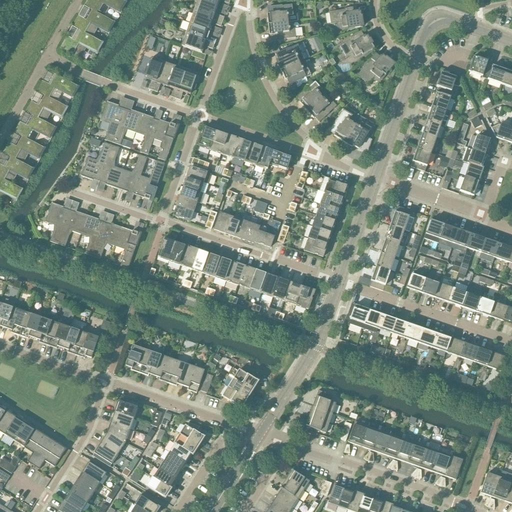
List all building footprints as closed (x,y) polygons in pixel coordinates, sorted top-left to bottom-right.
[(125,2),(120,0),(87,0),(84,6),(92,10),(104,17),(110,7),(119,12),(125,2)] [(218,8),(198,1),(195,10),(191,9),(190,11),(222,22),(224,18),(216,14),(218,8)] [(268,25),(288,23),(299,21),(298,14),(293,15),(292,6),(282,7),(282,6),(268,8),(269,14),(267,14),(268,25)] [(356,7),(344,9),(344,10),(329,12),(331,24),(341,23),(342,28),(349,27),(349,29),(362,27),(361,17),(360,13),(357,13),(356,7)] [(113,23),(104,17),(92,10),(86,20),(78,16),(72,26),(80,31),(92,38),(92,37),(98,27),(108,32),(113,23)] [(222,22),(190,11),(190,13),(193,14),(190,23),(210,31),(212,24),(221,27),(222,22)] [(210,31),(190,23),(187,33),(183,31),(182,33),(214,45),(216,40),(208,37),(209,33),(210,31)] [(288,23),(268,25),(269,35),(271,35),(272,42),(285,40),(285,39),(296,38),(294,28),(289,29),(288,23)] [(80,31),(74,41),(66,36),(60,47),(80,58),(87,47),(96,53),(102,43),(92,37),(92,38),(80,31)] [(365,38),(361,32),(350,39),(351,40),(340,46),(346,57),(353,53),(356,57),(362,54),(363,55),(374,49),(369,40),(367,36),(365,38)] [(214,45),(182,33),(182,36),(185,37),(182,46),(202,54),(204,47),(213,50),(214,45)] [(288,49),(275,55),(278,60),(276,61),(281,71),(304,60),(310,58),(306,51),(303,43),(288,50),(288,49)] [(381,58),(375,54),(368,64),(367,63),(357,76),(368,85),(375,76),(379,80),(384,74),(385,75),(393,65),(385,59),(385,58),(382,56),(381,58)] [(487,80),(492,66),(487,64),(488,62),(473,57),(468,72),(482,76),(481,78),(487,80)] [(153,91),(164,59),(162,58),(161,62),(151,58),(148,68),(147,68),(145,72),(146,73),(144,78),(151,81),(148,89),(153,91)] [(164,59),(153,91),(158,93),(161,84),(167,87),(174,66),(165,63),(166,60),(164,59)] [(304,60),(281,71),(285,81),(287,80),(289,86),(302,80),(311,75),(304,60)] [(175,99),(187,67),(184,66),(183,70),(174,66),(167,87),(169,87),(169,88),(174,89),(171,97),(175,99)] [(487,80),(501,85),(506,71),(492,66),(487,80)] [(187,67),(175,99),(180,101),(183,92),(187,94),(190,94),(190,95),(192,89),(193,89),(195,85),(194,84),(197,74),(187,71),(189,68),(187,67)] [(511,72),(506,71),(501,85),(511,88),(511,72)] [(441,72),(436,87),(439,88),(437,93),(451,98),(453,92),(451,91),(453,85),(458,87),(460,79),(456,78),(441,72)] [(78,87),(77,87),(56,75),(50,85),(42,81),(36,91),(44,96),(57,102),(63,92),(72,97),(78,87)] [(306,111),(321,98),(317,93),(322,89),(315,82),(307,88),(296,97),(301,102),(299,103),(306,111)] [(451,98),(437,93),(436,93),(431,107),(446,112),(451,98)] [(61,117),(66,107),(57,102),(44,96),(39,106),(31,101),(25,112),(33,116),(45,123),(51,112),(61,117)] [(321,98),(306,111),(313,119),(315,118),(319,123),(329,114),(329,113),(337,106),(330,99),(325,103),(321,98)] [(113,143),(124,109),(118,107),(118,106),(107,102),(100,121),(109,124),(108,130),(105,140),(113,143)] [(382,108),(378,107),(376,106),(374,112),(376,113),(375,117),(379,118),(382,108)] [(441,125),(446,112),(431,107),(427,120),(441,125)] [(343,142),(359,116),(345,108),(337,120),(336,120),(329,132),(335,135),(334,136),(343,142)] [(124,109),(113,143),(120,146),(124,135),(127,130),(136,133),(142,114),(131,110),(131,112),(124,109)] [(142,114),(136,133),(144,136),(144,142),(140,153),(148,155),(154,140),(153,139),(160,120),(159,120),(159,121),(153,119),(154,118),(142,114)] [(50,138),(55,128),(45,123),(33,116),(28,126),(20,122),(14,132),(22,137),(34,144),(34,143),(40,133),(50,138)] [(367,153),(371,141),(367,138),(369,135),(368,134),(371,129),(370,128),(372,125),(359,116),(343,142),(352,148),(353,146),(358,149),(358,150),(367,153)] [(480,122),(478,117),(471,120),(471,121),(475,129),(482,126),(480,122)] [(166,162),(166,160),(178,126),(170,124),(160,120),(153,139),(154,140),(162,142),(161,148),(158,159),(166,162)] [(436,139),(441,125),(427,120),(422,134),(436,139)] [(491,129),(495,136),(496,137),(496,138),(510,143),(511,136),(511,127),(501,124),(500,125),(499,125),(491,129)] [(209,150),(216,131),(215,131),(215,132),(212,131),(213,130),(211,130),(206,128),(204,127),(202,132),(201,136),(197,146),(199,147),(199,146),(204,148),(204,149),(206,149),(209,150)] [(221,154),(227,135),(227,136),(224,135),(224,134),(222,134),(217,132),(216,131),(209,150),(211,151),(211,150),(216,152),(216,153),(217,153),(221,154),(220,154),(221,154)] [(490,139),(486,131),(479,134),(478,136),(477,135),(472,149),(486,154),(491,140),(490,140),(490,139)] [(431,153),(436,139),(422,134),(417,148),(431,153)] [(232,158),(239,139),(238,139),(238,140),(235,139),(236,138),(234,138),(229,136),(227,135),(221,154),(222,155),(222,154),(227,156),(227,157),(229,157),(232,158)] [(38,158),(44,148),(34,143),(34,144),(22,137),(16,147),(8,142),(3,153),(11,157),(23,164),(29,153),(38,158)] [(244,162),(250,143),(250,144),(247,143),(247,142),(245,142),(240,140),(239,139),(232,158),(234,159),(234,158),(239,160),(239,161),(240,161),(244,162),(243,162),(244,162)] [(126,141),(124,147),(130,149),(132,145),(132,143),(126,141)] [(99,182),(112,146),(104,143),(99,156),(96,161),(87,158),(81,177),(92,181),(93,179),(99,182)] [(250,143),(244,162),(245,163),(245,162),(250,164),(250,165),(252,165),(255,166),(255,167),(262,147),(261,147),(261,148),(258,147),(259,146),(257,146),(252,144),(250,143)] [(112,146),(99,182),(105,184),(105,185),(116,189),(123,170),(114,167),(115,161),(119,148),(112,146)] [(262,147),(255,167),(257,167),(257,166),(262,168),(262,169),(263,169),(267,170),(269,165),(273,151),(273,152),(270,151),(270,150),(268,150),(263,148),(262,147)] [(411,168),(415,169),(425,172),(426,167),(427,167),(431,153),(417,148),(412,162),(413,162),(411,168)] [(482,167),(486,154),(472,149),(467,148),(462,162),(467,163),(467,164),(469,164),(481,168),(482,167)] [(282,154),(273,151),(269,165),(271,166),(271,165),(276,167),(276,168),(277,168),(278,168),(287,171),(288,169),(287,169),(289,164),(290,162),(289,162),(290,158),(286,157),(281,155),(282,154)] [(123,170),(116,189),(127,193),(128,192),(134,194),(133,195),(134,195),(140,176),(141,176),(147,158),(139,155),(135,168),(131,173),(123,170)] [(27,179),(33,169),(23,164),(11,157),(5,167),(0,164),(0,178),(12,185),(12,184),(17,174),(27,179)] [(442,157),(439,166),(446,168),(449,160),(442,157)] [(203,169),(205,162),(193,158),(191,164),(203,169)] [(152,202),(165,164),(157,161),(152,174),(149,179),(141,176),(140,176),(134,195),(144,199),(152,202)] [(469,164),(464,177),(479,182),(484,168),(482,167),(481,168),(469,164)] [(187,177),(204,183),(209,185),(212,175),(190,167),(190,169),(189,172),(188,172),(188,173),(187,177)] [(297,184),(303,186),(307,174),(301,172),(297,184)] [(183,187),(200,193),(201,189),(202,189),(202,188),(202,187),(203,184),(204,183),(187,177),(186,178),(185,182),(185,183),(183,187)] [(479,182),(464,177),(459,191),(474,196),(479,182)] [(16,199),(21,189),(12,184),(12,185),(0,178),(0,205),(6,194),(16,199)] [(324,193),(343,199),(343,198),(345,193),(346,191),(345,191),(346,187),(343,186),(339,185),(339,184),(336,183),(336,184),(328,181),(327,185),(326,185),(326,186),(325,192),(324,191),(324,193)] [(180,196),(197,202),(202,204),(205,194),(200,193),(183,187),(183,188),(182,191),(181,192),(181,193),(180,196)] [(343,199),(324,193),(323,193),(324,193),(323,196),(322,196),(322,198),(321,203),(320,203),(320,204),(339,211),(339,210),(339,209),(341,204),(342,203),(341,202),(342,199),(343,200),(343,199)] [(176,206),(194,212),(193,212),(195,208),(195,207),(196,203),(197,203),(197,202),(180,196),(179,197),(180,198),(179,201),(178,201),(178,202),(177,206),(176,206)] [(257,201),(253,212),(263,215),(263,214),(264,214),(265,211),(267,205),(257,201)] [(50,242),(57,245),(69,211),(63,209),(63,207),(52,203),(45,222),(54,225),(53,232),(50,242)] [(316,216),(335,222),(335,221),(337,216),(338,214),(337,214),(338,211),(339,211),(320,204),(319,204),(320,205),(319,208),(318,208),(318,209),(318,210),(317,215),(316,214),(316,216)] [(194,212),(176,206),(176,207),(175,211),(175,212),(173,216),(190,222),(191,218),(192,218),(192,216),(193,213),(194,212)] [(411,212),(397,207),(395,212),(390,226),(404,231),(409,233),(414,220),(409,218),(409,217),(411,212)] [(69,211),(57,245),(65,247),(69,237),(72,232),(81,235),(87,216),(76,212),(75,213),(69,211)] [(224,234),(230,217),(226,215),(225,215),(224,215),(221,214),(220,213),(214,230),(215,231),(215,230),(219,232),(220,232),(224,233),(224,234)] [(215,218),(209,215),(205,227),(211,229),(215,218)] [(93,257),(104,223),(98,221),(98,220),(87,216),(81,235),(89,238),(88,244),(85,254),(93,257)] [(312,227),(331,234),(331,233),(331,232),(333,227),(334,226),(333,225),(334,222),(335,223),(335,222),(316,216),(315,216),(316,216),(315,219),(314,219),(314,221),(313,226),(312,226),(312,227)] [(230,217),(224,234),(225,234),(228,235),(230,236),(230,235),(233,237),(234,237),(240,220),(239,220),(235,219),(234,218),(231,217),(230,217)] [(243,240),(249,223),(249,224),(245,222),(244,222),(240,221),(240,220),(234,237),(235,237),(238,238),(238,239),(239,239),(243,240)] [(438,244),(440,239),(445,225),(430,220),(424,239),(438,244)] [(104,223),(93,257),(100,260),(104,249),(107,244),(116,247),(122,228),(111,224),(111,225),(104,223)] [(249,223),(243,240),(244,241),(248,242),(249,242),(253,244),(254,242),(253,242),(257,232),(259,227),(255,226),(255,225),(253,225),(250,224),(249,223)] [(453,244),(458,229),(445,225),(440,239),(453,244)] [(399,245),(404,231),(390,226),(385,240),(399,245)] [(308,239),(327,246),(327,244),(329,239),(330,237),(329,237),(330,234),(331,234),(312,227),(311,228),(312,228),(311,231),(310,231),(310,232),(310,233),(309,238),(308,237),(308,239)] [(120,266),(128,269),(140,234),(132,231),(132,232),(122,228),(116,247),(124,250),(123,256),(120,266)] [(472,234),(458,229),(453,244),(467,249),(472,234)] [(287,232),(281,230),(277,241),(283,244),(287,232)] [(253,242),(254,242),(255,243),(255,242),(258,244),(259,244),(260,244),(264,246),(270,248),(274,238),(263,234),(262,233),(262,234),(259,232),(257,232),(253,242)] [(486,239),(472,234),(467,249),(481,253),(486,239)] [(327,246),(308,239),(307,243),(306,242),(306,244),(305,249),(304,249),(303,251),(314,255),(314,254),(318,256),(323,257),(323,256),(325,250),(325,251),(326,249),(325,248),(326,246),(327,246)] [(481,253),(479,259),(492,264),(494,258),(499,244),(486,239),(481,253)] [(169,262),(176,243),(174,242),(169,241),(169,240),(167,240),(167,241),(163,240),(159,250),(160,250),(157,257),(161,259),(162,260),(163,259),(168,261),(167,261),(169,262)] [(395,258),(399,245),(385,240),(380,253),(395,258)] [(176,243),(169,262),(169,261),(173,262),(172,263),(174,264),(174,263),(179,265),(180,266),(187,247),(186,246),(180,245),(181,244),(179,244),(178,245),(176,244),(176,243)] [(508,263),(511,251),(511,248),(499,244),(494,258),(508,263)] [(187,247),(180,266),(181,266),(181,265),(184,267),(185,268),(186,267),(191,269),(192,270),(199,251),(197,250),(192,249),(190,248),(190,249),(187,248),(187,247)] [(203,274),(210,255),(209,254),(204,253),(202,252),(201,253),(199,252),(199,251),(192,270),(192,269),(196,271),(195,271),(197,272),(197,271),(202,273),(203,274)] [(390,272),(395,258),(380,253),(376,267),(390,272)] [(203,274),(204,274),(204,273),(207,275),(209,276),(209,275),(214,277),(215,278),(222,259),(220,258),(220,259),(215,257),(213,256),(213,257),(210,256),(210,255),(203,274)] [(222,259),(215,278),(215,277),(219,279),(218,279),(220,280),(220,279),(225,281),(227,282),(233,263),(232,262),(232,263),(227,261),(225,260),(224,261),(222,260),(222,259)] [(233,263),(227,282),(227,281),(230,283),(232,284),(232,283),(237,285),(238,286),(245,267),(243,266),(243,267),(238,265),(236,264),(236,265),(233,264),(234,263),(233,263)] [(250,290),(256,271),(255,270),(255,271),(250,269),(248,268),(248,269),(245,268),(245,267),(238,286),(238,285),(242,287),(241,287),(243,288),(243,287),(248,289),(250,290)] [(369,287),(383,292),(385,286),(390,272),(376,267),(371,281),(369,287)] [(256,271),(250,290),(250,289),(253,291),(255,292),(255,291),(260,293),(260,294),(261,294),(268,275),(266,274),(266,275),(261,273),(259,272),(259,273),(256,272),(257,271),(256,271)] [(421,293),(426,279),(412,274),(407,288),(421,293)] [(273,298),(279,279),(278,278),(278,279),(273,277),(271,276),(271,277),(268,276),(268,275),(261,294),(261,293),(265,295),(266,296),(266,295),(271,297),(271,298),(273,298)] [(279,279),(273,298),(273,297),(276,299),(278,300),(278,299),(283,301),(283,302),(284,302),(291,283),(289,282),(289,283),(284,281),(282,280),(282,281),(279,280),(280,279),(279,279)] [(439,284),(426,279),(421,293),(434,298),(439,284)] [(296,306),(302,287),(301,286),(301,287),(296,285),(294,284),(294,285),(291,284),(291,283),(284,302),(285,301),(288,303),(289,304),(289,303),(294,305),(294,306),(296,306)] [(434,298),(448,303),(453,288),(439,284),(434,298)] [(385,286),(383,292),(391,294),(393,289),(385,286)] [(302,287),(296,306),(299,307),(301,308),(301,307),(306,309),(306,310),(308,310),(311,299),(313,296),(314,291),(312,290),(312,291),(307,289),(306,288),(305,289),(302,288),(303,287),(302,287)] [(467,293),(453,288),(448,303),(462,307),(467,293)] [(467,293),(462,307),(475,312),(480,298),(467,293)] [(480,298),(475,312),(489,317),(494,303),(480,298)] [(6,329),(14,305),(12,304),(11,307),(0,303),(0,327),(6,329)] [(508,307),(494,303),(489,317),(503,322),(508,307)] [(19,336),(27,313),(15,309),(16,306),(14,305),(6,329),(11,331),(11,333),(19,336)] [(350,309),(344,325),(349,326),(349,325),(362,329),(369,310),(355,305),(353,310),(350,309)] [(511,324),(511,308),(508,307),(503,322),(511,324)] [(369,310),(362,329),(373,333),(374,331),(377,332),(378,329),(382,315),(369,310)] [(27,313),(19,336),(28,339),(29,337),(34,339),(43,315),(41,314),(39,317),(27,313)] [(48,346),(56,323),(43,319),(45,316),(43,315),(34,339),(40,341),(39,343),(48,346)] [(378,329),(391,334),(396,319),(382,315),(378,329)] [(410,324),(396,319),(391,334),(405,339),(410,324)] [(63,349),(71,325),(69,324),(68,327),(56,323),(48,346),(56,349),(57,347),(63,349)] [(405,339),(418,343),(423,329),(410,324),(405,339)] [(71,325),(63,349),(68,350),(67,353),(76,356),(84,333),(78,331),(79,329),(78,328),(73,326),(71,325)] [(101,327),(99,333),(106,335),(108,329),(101,327)] [(418,343),(432,348),(437,334),(423,329),(418,343)] [(84,333),(76,356),(85,359),(85,357),(91,359),(99,338),(84,333)] [(432,348),(446,353),(451,338),(437,334),(432,348)] [(464,343),(451,338),(446,353),(459,358),(464,343)] [(464,343),(459,358),(473,362),(478,348),(464,343)] [(139,374),(147,351),(133,346),(125,366),(131,368),(131,371),(139,374)] [(473,362),(487,367),(492,353),(478,348),(473,362)] [(147,351),(139,374),(148,377),(149,374),(154,376),(162,353),(160,352),(159,355),(147,351)] [(168,384),(176,361),(163,357),(164,353),(162,353),(154,376),(160,378),(159,380),(168,384)] [(501,372),(506,358),(492,353),(487,367),(501,372)] [(176,361),(168,384),(176,387),(177,384),(182,386),(191,363),(189,362),(188,365),(176,361)] [(191,363),(182,386),(188,388),(187,390),(196,394),(204,371),(192,366),(193,363),(191,363)] [(213,371),(216,366),(210,363),(207,367),(213,371)] [(233,379),(252,391),(258,382),(239,370),(233,379)] [(229,376),(224,385),(228,387),(247,400),(252,391),(233,379),(229,376)] [(469,377),(466,384),(472,386),(475,379),(469,377)] [(211,382),(205,379),(200,391),(207,393),(211,382)] [(247,400),(228,387),(222,396),(241,409),(247,400)] [(312,407),(332,414),(336,404),(330,402),(333,396),(318,391),(316,397),(312,407)] [(114,413),(134,419),(138,408),(137,408),(138,405),(129,402),(128,405),(118,401),(114,413)] [(329,424),(332,414),(312,407),(309,417),(329,424)] [(15,418),(6,411),(0,420),(0,432),(4,435),(15,418)] [(162,413),(156,411),(151,425),(157,428),(162,413)] [(130,430),(134,419),(114,413),(110,423),(130,430)] [(329,424),(309,417),(305,427),(325,434),(329,424)] [(25,424),(15,418),(4,435),(14,441),(25,424)] [(125,443),(130,430),(110,423),(106,434),(125,443)] [(360,447),(367,427),(354,423),(347,443),(360,447)] [(34,430),(25,424),(14,441),(23,447),(34,430)] [(179,434),(198,447),(204,438),(196,433),(199,428),(200,427),(189,424),(187,427),(185,426),(179,434)] [(350,429),(344,427),(339,440),(345,442),(350,429)] [(360,447),(372,451),(379,431),(380,432),(381,429),(378,429),(378,431),(367,427),(360,447)] [(50,440),(34,430),(23,447),(33,453),(27,462),(33,466),(50,440)] [(147,436),(151,439),(155,432),(151,430),(147,436)] [(372,451),(384,455),(391,435),(380,432),(379,431),(372,451)] [(118,455),(125,443),(106,434),(100,444),(118,455)] [(198,447),(179,434),(173,443),(175,444),(192,455),(192,456),(198,447)] [(384,455),(396,460),(403,440),(404,440),(404,438),(402,437),(401,439),(391,435),(384,455)] [(151,439),(147,436),(143,442),(147,445),(151,439)] [(50,440),(33,466),(39,470),(45,461),(54,467),(66,450),(50,440)] [(396,460),(407,464),(414,444),(404,440),(403,440),(396,460)] [(118,455),(100,444),(94,454),(112,465),(118,455)] [(175,444),(169,452),(186,463),(192,455),(175,444)] [(407,464),(419,468),(426,448),(428,448),(428,446),(426,445),(425,448),(414,444),(407,464)] [(419,468),(431,472),(438,452),(428,448),(426,448),(419,468)] [(169,452),(164,461),(181,472),(186,463),(169,452)] [(431,472),(443,476),(450,456),(451,457),(452,454),(450,454),(449,456),(438,452),(431,472)] [(456,481),(463,461),(451,457),(450,456),(443,476),(456,481)] [(131,463),(135,466),(139,459),(135,457),(131,463)] [(0,462),(0,466),(2,468),(12,474),(16,468),(6,462),(2,459),(0,462)] [(164,461),(158,470),(175,480),(181,472),(164,461)] [(82,473),(99,484),(106,474),(88,463),(82,473)] [(135,466),(131,463),(127,469),(131,472),(135,466)] [(10,477),(0,470),(0,479),(6,483),(10,477)] [(170,489),(175,480),(158,470),(153,478),(170,489)] [(286,480),(303,491),(309,482),(291,471),(286,480)] [(93,493),(99,484),(82,473),(76,482),(93,493)] [(480,493),(493,498),(500,478),(498,477),(487,473),(480,493)] [(504,502),(511,482),(501,478),(501,476),(499,475),(498,477),(500,478),(493,498),(504,502)] [(171,489),(170,489),(153,478),(152,477),(146,486),(165,499),(171,489)] [(298,500),(303,491),(286,480),(280,489),(281,489),(298,500)] [(331,484),(325,481),(320,495),(327,497),(331,484)] [(76,482),(70,492),(87,503),(93,493),(76,482)] [(111,491),(116,494),(120,488),(115,485),(111,491)] [(337,507),(344,488),(334,485),(327,504),(337,507)] [(354,492),(344,488),(337,507),(347,510),(354,492)] [(281,489),(276,498),(293,508),(298,500),(281,489)] [(116,494),(111,491),(108,498),(112,500),(116,494)] [(70,492),(63,502),(79,511),(81,511),(87,503),(70,492)] [(351,511),(357,511),(363,495),(354,492),(347,510),(351,511)] [(357,511),(368,511),(373,498),(363,495),(357,511)] [(156,511),(159,508),(140,496),(134,506),(135,506),(144,511),(156,511)] [(279,511),(290,511),(293,508),(276,498),(270,506),(279,511)] [(368,511),(379,511),(383,502),(373,498),(368,511)] [(79,511),(63,502),(57,511),(58,511),(79,511)] [(379,511),(389,511),(392,505),(383,502),(379,511)]
